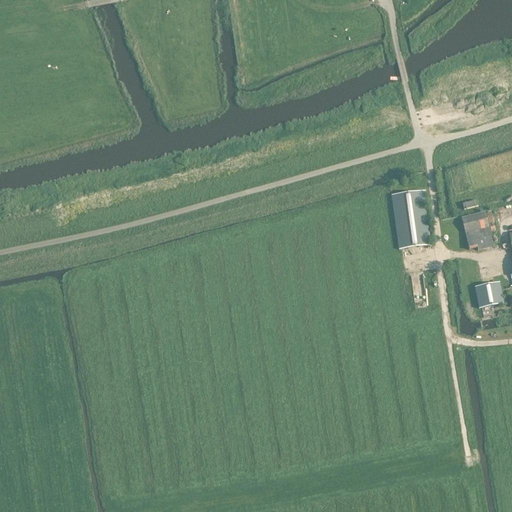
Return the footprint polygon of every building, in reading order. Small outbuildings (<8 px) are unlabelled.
[(491,88),(494,99),(508,96),(505,84),(491,88)] [(425,191),(391,196),(398,250),(430,246),(425,203),(427,203),(425,191)] [(461,218),(469,250),(477,248),(477,251),(493,247),(485,212),(461,218)] [(415,269),(417,282),(425,281),(424,268),(415,269)] [(504,305),(499,283),(474,288),(478,310),(504,305)]
